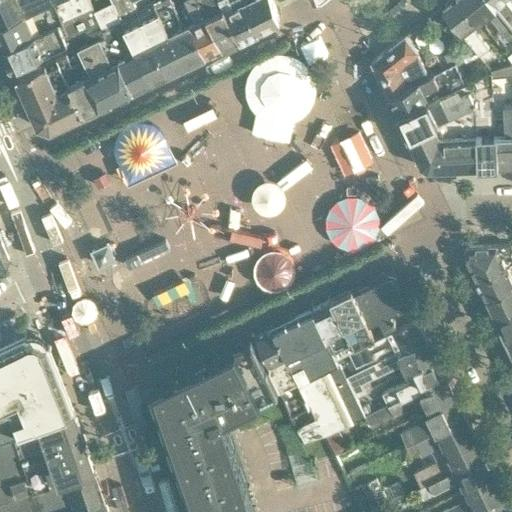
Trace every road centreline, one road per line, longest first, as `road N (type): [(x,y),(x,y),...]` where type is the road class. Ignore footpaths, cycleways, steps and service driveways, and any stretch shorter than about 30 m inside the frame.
road 1 (residential): [(423,222),(101,376)]
road 2 (residential): [(15,179),(309,41)]
road 3 (residential): [(423,222),(511,418)]
road 4 (tertiary): [(142,511),(101,376)]
